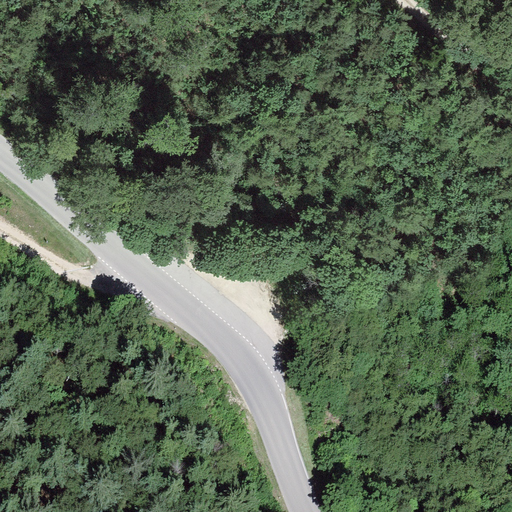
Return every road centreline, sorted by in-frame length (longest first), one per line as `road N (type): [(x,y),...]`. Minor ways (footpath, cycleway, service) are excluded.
road 1 (tertiary): [(0,154),(240,353),(274,419),(303,511)]
road 2 (track): [(0,233),(71,274),(98,276),(128,264)]
road 3 (track): [(511,88),(402,0)]
